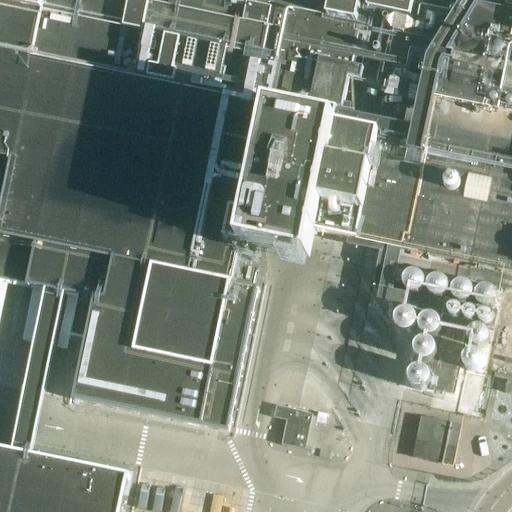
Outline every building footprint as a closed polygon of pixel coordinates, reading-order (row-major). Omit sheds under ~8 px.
[(313,240),(356,249),(358,242),(402,251),(511,273),(511,162),(380,135),(337,126),(340,113),(343,113),(351,75),(363,78),(366,67),(354,64),(350,63),(352,51),(391,60),(385,88),(511,114),(511,0),(0,0),(0,281),(94,301),(76,393),(74,403),(228,434),(231,422),(257,290),(232,284),(241,245),(309,259),(313,240)] [(394,293),(402,251),(358,242),(356,249),(381,254),(373,289),(381,291),(378,305),(400,309),(399,312),(421,316),(412,364),(438,369),(430,408),(480,418),(505,290),(407,271),(402,295),(394,293)] [(511,322),(511,295),(507,295),(501,320),(511,322)] [(0,314),(0,323),(13,326),(15,317),(0,314)] [(0,341),(0,350),(10,352),(12,344),(0,341)] [(292,449),(305,452),(308,437),(312,415),(276,407),(273,419),(287,422),(284,432),(282,446),(281,447),(292,449)] [(422,419),(414,461),(455,469),(463,428),(422,419)] [(0,454),(0,511),(122,511),(129,481),(0,454)] [(209,495),(207,511),(251,511),(253,500),(209,495)]
